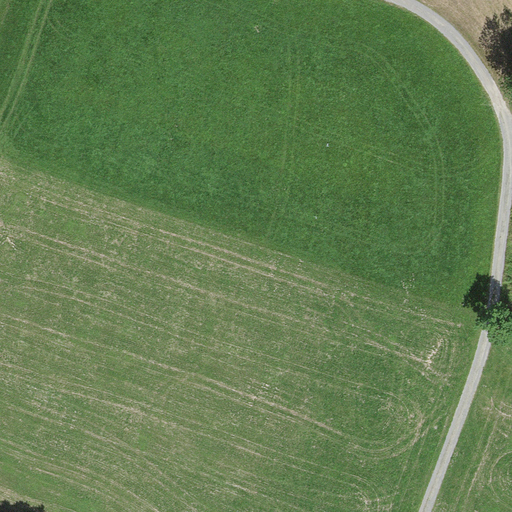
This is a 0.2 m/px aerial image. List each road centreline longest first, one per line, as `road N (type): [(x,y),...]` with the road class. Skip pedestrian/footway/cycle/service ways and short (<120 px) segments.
road 1 (track): [(504,122),(510,161),(492,283),(468,381),(418,511)]
road 2 (track): [(404,0),(459,43),(491,82),(504,122)]
